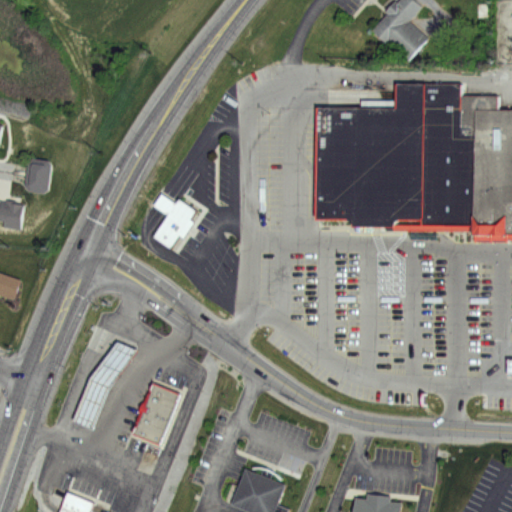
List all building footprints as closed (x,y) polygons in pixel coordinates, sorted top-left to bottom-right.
[(399,0),(414,0),(422,7),(410,21),(428,37),(407,60),(373,29),(387,13),(385,11),(394,0),(396,0),(398,2),(399,0)] [(315,105),(394,105),(394,82),(462,82),(462,94),(499,94),(499,108),(511,108),(511,239),(472,239),(472,231),(391,230),(391,225),(350,225),(350,217),(314,217),(315,105)] [(36,157),(52,159),(54,165),(52,190),(49,193),(32,191),(27,185),(29,163),(36,157)] [(181,197),(200,209),(193,221),(197,223),(186,242),(180,238),(174,248),(158,237),(171,215),(152,203),(159,191),(177,202),(181,197)] [(14,200),(3,198),(0,219),(6,220),(5,226),(11,227),(13,202),(14,200)] [(27,204),(13,202),(11,227),(24,228),(27,204)] [(0,272),(22,281),(13,304),(0,298),(0,272)] [(94,432),(127,346),(105,338),(72,424),(94,432)] [(156,384),(183,395),(162,449),(135,438),(156,384)] [(246,469),(239,485),(234,483),(226,501),(248,511),(286,511),(291,503),(281,498),(285,486),(276,477),(263,469),(255,470),(246,469)] [(57,511),(66,491),(94,503),(90,511),(57,511)] [(368,495),(395,496),(394,503),(399,503),(398,511),(356,511),(357,500),(368,501),(368,495)]
